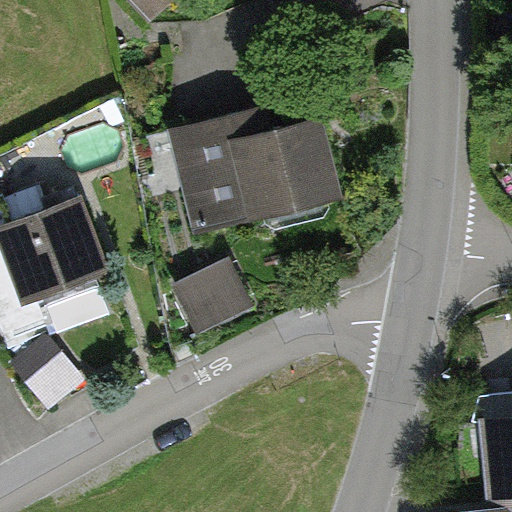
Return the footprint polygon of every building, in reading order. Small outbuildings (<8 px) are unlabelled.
[(321,96),(166,127),(188,231),(342,200),(321,96)] [(73,165),(0,192),(0,236),(23,297),(111,263),(73,165)] [(224,251),(169,280),(194,326),(249,297),(224,251)] [(47,326),(12,352),(51,404),(86,378),(47,326)] [(435,505),(435,511),(511,511),(511,395),(483,399),(494,498),(435,505)]
